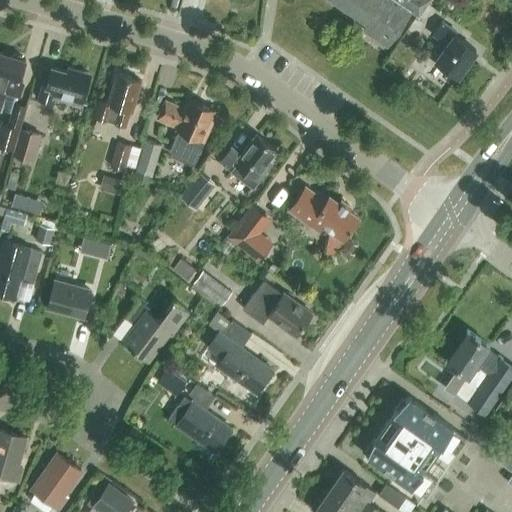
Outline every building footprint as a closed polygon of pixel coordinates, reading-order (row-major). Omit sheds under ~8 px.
[(337,0),(336,2),(363,21),(377,0),(337,0)] [(377,0),(363,21),(377,30),(373,35),(386,45),(410,10),(397,0),(377,0)] [(426,0),(397,0),(410,10),(417,14),(426,0)] [(458,78),(478,50),(455,34),(457,31),(440,19),(429,35),(443,44),(432,60),(458,78)] [(19,80),(25,60),(0,51),(0,103),(4,91),(18,95),(22,81),(19,80)] [(81,105),(89,78),(87,77),(88,73),(68,67),(67,71),(51,67),(47,81),(43,80),(38,99),(52,103),(54,97),(81,105)] [(131,111),(140,80),(117,74),(108,104),(97,101),(92,117),(126,127),(130,111),(131,111)] [(199,139),(212,110),(190,100),(185,110),(165,101),(157,117),(178,127),(177,129),(178,129),(169,151),(186,159),(185,160),(193,164),(203,143),(194,139),(195,137),(199,139)] [(0,145),(13,149),(19,128),(26,106),(14,102),(7,124),(0,122),(0,123),(0,145)] [(19,128),(13,149),(12,154),(33,160),(40,134),(19,128)] [(230,147),(219,162),(232,171),(252,187),(257,180),(270,164),(266,162),(275,150),(255,134),(239,154),(230,147)] [(153,176),(157,160),(161,144),(144,139),(132,183),(147,187),(150,175),(153,176)] [(124,170),(131,146),(117,141),(110,166),(124,170)] [(215,182),(199,170),(179,195),(195,207),(215,182)] [(102,185),(121,191),(125,178),(107,172),(102,185)] [(338,204),(328,197),(324,202),(304,188),(288,210),(318,230),(323,223),(343,237),(357,217),(347,210),(349,206),(341,200),(338,204)] [(42,210),(45,196),(17,190),(14,204),(42,210)] [(236,221),(238,223),(228,236),(235,242),(258,259),(273,240),(260,231),(270,218),(252,202),(236,221)] [(4,214),(3,218),(11,220),(23,224),(26,213),(6,207),(4,214)] [(54,226),(39,222),(35,239),(49,243),(54,226)] [(86,233),(82,247),(109,255),(113,241),(86,233)] [(4,241),(0,253),(0,292),(15,297),(20,279),(34,283),(43,253),(4,241)] [(195,266),(181,256),(173,267),(186,278),(195,266)] [(222,303),(231,291),(202,269),(193,281),(222,303)] [(84,318),(92,287),(54,277),(45,308),(84,318)] [(311,313),(283,292),(282,293),(263,278),(242,307),(262,322),(268,314),(295,334),(297,331),(300,331),(304,326),(303,323),(311,313)] [(170,334),(189,311),(174,299),(159,319),(148,310),(149,309),(138,300),(126,316),(136,325),(123,342),(146,359),(167,332),(170,334)] [(250,333),(231,320),(217,309),(207,323),(218,331),(208,346),(223,356),(217,364),(255,392),(271,369),(240,347),(250,333)] [(458,340),(445,360),(467,375),(455,391),(485,411),(511,371),(511,364),(497,354),(496,356),(494,360),(483,353),(486,349),(488,345),(463,327),(456,338),(458,340)] [(186,379),(166,365),(156,379),(176,394),(186,379)] [(231,428),(205,409),(215,396),(196,382),(188,393),(194,397),(192,400),(183,394),(168,417),(177,423),(176,424),(215,451),(231,428)] [(455,454),(467,438),(408,396),(392,409),(373,436),(366,454),(425,496),(437,480),(422,470),(441,444),(455,454)] [(0,487),(1,488),(3,483),(6,483),(11,483),(12,478),(18,479),(21,467),(17,466),(26,436),(0,428),(0,487)] [(511,454),(495,442),(488,451),(511,468),(511,471),(507,478),(511,481),(511,454)] [(63,494),(81,470),(57,453),(32,487),(58,507),(66,496),(63,494)] [(327,489),(360,511),(382,511),(367,501),(374,491),(365,485),(365,484),(342,468),(327,489)] [(397,506),(404,495),(385,482),(377,493),(397,506)] [(123,511),(132,500),(108,483),(89,510),(91,511),(123,511)] [(360,511),(327,489),(313,510),(315,511),(345,511),(346,511),(360,511)]
